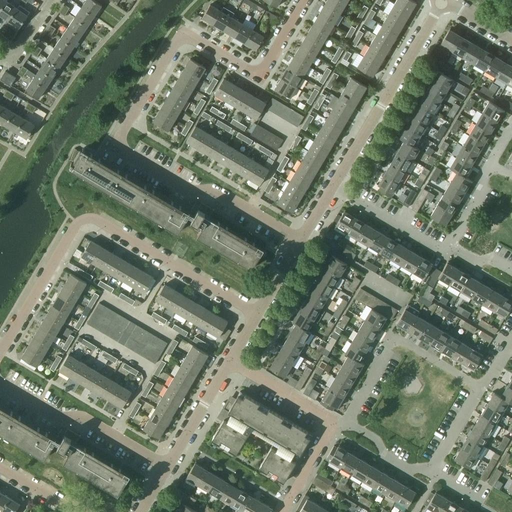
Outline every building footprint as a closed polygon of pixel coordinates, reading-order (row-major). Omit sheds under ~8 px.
[(86,0),(82,7),(94,16),(102,5),(93,0),(86,0)] [(327,0),(324,5),(340,14),(346,4),(339,0),(327,0)] [(396,0),(394,4),(410,13),(416,3),(411,0),(396,0)] [(0,11),(0,15),(8,21),(17,8),(7,1),(0,11)] [(252,7),(261,12),(263,9),(254,3),(252,7)] [(388,15),(404,24),(410,13),(394,4),(388,15)] [(202,18),(213,24),(221,11),(210,5),(202,18)] [(318,15),(334,25),(340,14),(324,5),(318,15)] [(75,17),(88,26),(94,16),(82,7),(75,17)] [(8,21),(19,28),(28,15),(17,8),(8,21)] [(213,24),(224,31),(232,17),(221,11),(213,24)] [(265,15),(274,20),(276,16),(267,11),(265,15)] [(312,26),(327,35),(334,25),(318,15),(312,26)] [(382,25),(397,34),(404,24),(388,15),(382,25)] [(68,27),(81,36),(88,26),(75,17),(68,27)] [(224,31),(234,37),(242,24),(232,17),(224,31)] [(234,37),(245,43),(253,30),(242,24),(234,37)] [(376,35),(391,45),(397,34),(382,25),(376,35)] [(306,36),(321,45),(327,35),(312,26),(306,36)] [(61,38),(74,46),(81,36),(68,27),(61,38)] [(440,44),(452,51),(460,36),(449,29),(440,44)] [(245,43),(256,50),(264,36),(253,30),(245,43)] [(369,46),(385,55),(391,45),(376,35),(369,46)] [(300,47),(315,56),(321,45),(306,36),(300,47)] [(452,51),(463,57),(471,42),(460,36),(452,51)] [(54,48),(67,57),(74,46),(61,38),(54,48)] [(463,57),(474,64),(482,49),(471,42),(463,57)] [(363,56),(379,65),(385,55),(369,46),(363,56)] [(293,57),(309,66),(315,56),(300,47),(293,57)] [(47,58),(60,67),(67,57),(54,48),(47,58)] [(474,64),(485,70),(493,55),(482,49),(474,64)] [(343,58),(347,61),(351,54),(347,51),(343,58)] [(427,59),(441,68),(444,63),(430,54),(427,59)] [(485,70),(496,77),(504,62),(493,55),(485,70)] [(357,67),(372,76),(379,65),(363,56),(357,67)] [(287,67),(303,77),(309,66),(293,57),(287,67)] [(40,69),(53,77),(60,67),(47,58),(40,69)] [(184,69),(199,78),(206,68),(190,58),(184,69)] [(496,77),(507,83),(511,74),(511,66),(504,62),(496,77)] [(441,68),(447,72),(450,66),(444,63),(441,68)] [(281,78),(297,87),(303,77),(287,67),(281,78)] [(33,79),(46,87),(53,77),(40,69),(33,79)] [(177,80),(193,89),(199,78),(184,69),(177,80)] [(0,79),(11,85),(16,77),(5,71),(0,79)] [(438,71),(432,82),(447,91),(453,80),(438,71)] [(458,78),(463,81),(466,76),(461,73),(458,78)] [(463,81),(469,85),(472,79),(466,76),(463,81)] [(344,88),(360,97),(366,86),(351,77),(344,88)] [(214,94),(225,100),(234,85),(223,78),(214,94)] [(275,88),(290,98),(297,87),(281,78),(275,88)] [(26,89),(39,98),(46,87),(33,79),(26,89)] [(171,90),(187,99),(193,89),(177,80),(171,90)] [(425,93),(440,102),(447,91),(432,82),(425,93)] [(225,100),(235,106),(245,91),(234,85),(225,100)] [(461,92),(466,95),(469,89),(464,86),(461,92)] [(480,91),(485,94),(488,89),(483,86),(480,91)] [(338,98),(354,108),(360,97),(344,88),(338,98)] [(485,94),(491,98),(494,92),(488,89),(485,94)] [(165,100),(181,110),(187,99),(171,90),(165,100)] [(235,106),(246,112),(255,97),(245,91),(235,106)] [(418,104),(434,113),(440,102),(425,93),(418,104)] [(246,112),(256,119),(266,103),(255,97),(246,112)] [(466,103),(471,106),(475,100),(470,97),(466,103)] [(266,108),(271,111),(278,101),(272,98),(266,108)] [(332,109),(348,118),(354,108),(338,98),(332,109)] [(502,104),(507,107),(510,102),(505,99),(502,104)] [(159,111),(174,120),(181,110),(165,100),(159,111)] [(271,111),(277,114),(283,104),(278,101),(271,111)] [(482,112),(497,121),(504,110),(489,101),(482,112)] [(451,109),(456,112),(460,106),(454,103),(451,109)] [(463,109),(468,112),(471,106),(466,103),(463,109)] [(277,114),(282,117),(288,107),(283,104),(277,114)] [(412,115),(427,124),(434,113),(418,104),(412,115)] [(0,110),(0,122),(5,126),(13,112),(2,106),(0,110)] [(282,117),(287,121),(293,110),(288,107),(282,117)] [(326,119),(342,128),(348,118),(332,109),(326,119)] [(448,114),(453,118),(456,112),(451,109),(448,114)] [(287,121),(292,124),(298,113),(293,110),(287,121)] [(153,121),(168,131),(174,120),(159,111),(153,121)] [(5,126),(16,132),(24,119),(13,112),(5,126)] [(201,115),(209,120),(211,116),(204,112),(201,115)] [(476,123),(490,132),(497,121),(482,112),(476,123)] [(292,124),(297,127),(303,116),(298,113),(292,124)] [(405,126),(420,135),(427,124),(412,115),(405,126)] [(16,132),(27,138),(35,125),(24,119),(16,132)] [(320,130),(335,139),(342,128),(326,119),(320,130)] [(453,125),(458,128),(462,122),(456,119),(453,125)] [(469,134),(484,143),(490,132),(476,123),(469,134)] [(251,135),(256,138),(262,127),(257,124),(251,135)] [(438,131),(443,134),(447,128),(441,125),(438,131)] [(450,131),(455,134),(458,128),(453,125),(450,131)] [(186,141),(197,148),(206,132),(195,126),(186,141)] [(399,138),(404,141),(414,146),(420,135),(405,126),(399,138)] [(256,138),(261,141),(267,130),(262,127),(256,138)] [(261,141),(266,144),(272,134),(267,130),(261,141)] [(314,140),(329,149),(335,139),(320,130),(314,140)] [(434,137),(440,140),(443,134),(438,131),(434,137)] [(197,148),(207,154),(216,138),(206,132),(197,148)] [(266,144),(271,147),(277,137),(272,134),(266,144)] [(463,145),(478,154),(484,143),(469,134),(463,145)] [(293,142),(297,144),(301,138),(297,135),(293,142)] [(271,147),(277,150),(283,140),(277,137),(271,147)] [(207,154),(218,160),(227,144),(216,138),(207,154)] [(307,150),(323,160),(329,149),(314,140),(307,150)] [(398,152),(412,160),(419,149),(414,146),(404,141),(398,152)] [(440,147),(445,150),(449,144),(443,141),(440,147)] [(289,149),(293,151),(297,144),(293,142),(289,149)] [(218,160),(228,166),(237,151),(227,144),(218,160)] [(456,156),(471,165),(478,154),(463,145),(456,156)] [(425,153),(430,156),(434,150),(428,147),(425,153)] [(437,153),(442,156),(445,150),(440,147),(437,153)] [(70,168),(178,232),(186,219),(190,212),(82,148),(80,151),(74,149),(71,160),(74,161),(73,163),(71,163),(70,165),(71,166),(70,168)] [(301,161),(317,170),(323,160),(307,150),(301,161)] [(228,166),(238,172),(248,157),(237,151),(228,166)] [(391,163),(406,171),(412,160),(398,152),(391,163)] [(428,162),(433,165),(436,159),(431,156),(428,162)] [(449,168),(456,172),(457,172),(464,176),(465,176),(471,165),(456,156),(449,168)] [(238,172),(249,179),(258,163),(248,157),(238,172)] [(295,171),(311,181),(317,170),(301,161),(295,171)] [(249,179),(259,185),(269,169),(258,163),(249,179)] [(384,174),(399,182),(406,171),(391,163),(384,174)] [(433,173),(438,176),(442,170),(436,167),(433,173)] [(289,182),(305,191),(311,181),(295,171),(289,182)] [(450,183),(465,191),(472,180),(465,176),(464,176),(457,172),(456,172),(450,183)] [(418,178),(423,182),(426,176),(421,173),(418,178)] [(430,178),(435,181),(438,176),(433,173),(430,178)] [(391,197),(393,194),(399,182),(384,174),(378,185),(380,186),(378,190),(391,197)] [(414,184),(420,187),(423,182),(418,178),(414,184)] [(283,192),(298,201),(305,191),(289,182),(283,192)] [(443,194),(458,202),(465,191),(450,183),(443,194)] [(403,204),(408,207),(417,193),(411,189),(403,204)] [(420,195),(425,198),(429,192),(423,189),(420,195)] [(276,203),(292,212),(298,201),(283,192),(276,203)] [(437,205),(452,213),(458,202),(443,194),(437,205)] [(411,209),(416,212),(425,198),(420,195),(411,209)] [(201,227),(202,228),(209,216),(210,217),(211,216),(207,214),(210,210),(201,205),(202,204),(201,204),(200,206),(195,203),(196,202),(195,202),(190,211),(190,212),(189,215),(186,219),(196,224),(195,225),(200,228),(201,227)] [(430,216),(445,225),(452,213),(437,205),(430,216)] [(346,233),(355,218),(356,216),(353,214),(352,216),(344,211),(335,226),(346,233)] [(197,236),(252,269),(255,263),(263,248),(210,217),(209,216),(202,228),(197,236)] [(346,233),(357,239),(366,224),(355,218),(346,233)] [(357,239),(368,246),(377,231),(366,224),(357,239)] [(368,246),(379,252),(388,237),(377,231),(368,246)] [(321,241),(336,250),(339,245),(325,236),(321,241)] [(390,259),(399,244),(401,242),(396,239),(395,241),(388,237),(379,252),(390,259)] [(81,256),(92,262),(101,247),(90,241),(81,256)] [(390,259),(401,265),(410,250),(399,244),(390,259)] [(92,262),(102,269),(111,253),(101,247),(92,262)] [(341,253),(347,256),(350,251),(344,247),(341,253)] [(401,265),(412,272),(421,257),(410,250),(401,265)] [(347,256),(352,259),(356,254),(350,251),(347,256)] [(102,269),(113,275),(122,259),(111,253),(102,269)] [(325,267),(340,276),(347,264),(332,255),(325,267)] [(422,281),(428,284),(436,269),(431,266),(432,264),(421,257),(412,272),(423,279),(422,281)] [(113,275),(123,281),(132,265),(122,259),(113,275)] [(363,266),(369,269),(372,264),(366,261),(363,266)] [(438,278),(449,284),(458,269),(447,263),(442,272),(436,269),(428,284),(433,287),(438,278)] [(369,269),(375,273),(378,267),(372,264),(369,269)] [(123,281),(134,287),(143,271),(132,265),(123,281)] [(319,278),(333,287),(340,276),(325,267),(319,278)] [(449,284),(460,291),(469,276),(458,269),(449,284)] [(134,287),(144,293),(153,278),(143,271),(134,287)] [(65,284),(80,293),(86,283),(71,273),(65,284)] [(385,279),(391,282),(394,277),(388,274),(385,279)] [(460,291),(471,297),(480,282),(469,276),(460,291)] [(355,277),(352,283),(357,286),(360,280),(355,277)] [(391,282),(397,286),(400,281),(394,277),(391,282)] [(312,289),(327,297),(333,287),(319,278),(312,289)] [(471,297),(482,304),(491,289),(480,282),(471,297)] [(348,288),(354,291),(357,286),(352,283),(348,288)] [(58,295),(74,304),(80,293),(65,284),(58,295)] [(155,300),(166,306),(175,290),(164,284),(155,300)] [(354,298),(360,302),(366,291),(360,288),(354,298)] [(305,300),(320,308),(327,297),(312,289),(305,300)] [(482,304),(493,310),(502,296),(491,289),(482,304)] [(166,306),(176,312),(185,297),(175,290),(166,306)] [(360,302),(365,305),(371,294),(366,291),(360,302)] [(365,305),(370,308),(376,298),(371,294),(365,305)] [(493,310),(505,317),(511,304),(511,301),(506,298),(506,296),(503,294),(502,296),(493,310)] [(52,305),(68,314),(74,304),(58,295),(52,305)] [(417,300),(423,304),(426,299),(420,295),(417,300)] [(439,302),(445,305),(448,300),(442,296),(439,302)] [(176,312),(187,318),(196,303),(185,297),(176,312)] [(370,308),(371,308),(375,311),(381,301),(376,298),(370,308)] [(339,305),(344,308),(347,302),(342,299),(339,305)] [(423,304),(429,307),(432,302),(426,299),(423,304)] [(299,311),(314,319),(320,308),(305,300),(299,311)] [(381,301),(375,311),(381,314),(387,304),(381,301)] [(93,313),(98,316),(104,306),(99,303),(93,313)] [(187,318),(197,324),(206,309),(196,303),(187,318)] [(381,314),(386,317),(392,307),(387,304),(381,314)] [(407,331),(416,316),(419,311),(407,304),(405,309),(396,324),(407,331)] [(46,315),(62,325),(68,314),(52,305),(46,315)] [(335,310),(340,313),(344,308),(339,305),(335,310)] [(98,316),(104,319),(110,309),(104,306),(98,316)] [(455,311),(461,315),(464,309),(459,306),(455,311)] [(386,317),(391,320),(397,310),(392,307),(386,317)] [(364,320),(379,329),(386,317),(381,314),(375,311),(371,308),(364,320)] [(439,313),(445,317),(448,312),(442,308),(439,313)] [(104,319),(109,322),(115,312),(110,309),(104,319)] [(197,324),(208,331),(217,315),(206,309),(197,324)] [(461,315),(467,318),(470,313),(464,309),(461,315)] [(292,322),(296,324),(307,330),(314,319),(299,311),(292,322)] [(109,322),(114,326),(120,315),(115,312),(109,322)] [(445,317),(451,320),(454,315),(448,312),(445,317)] [(87,323),(92,327),(98,316),(93,313),(87,323)] [(40,326),(55,335),(62,325),(46,315),(40,326)] [(114,326),(119,329),(125,318),(120,315),(114,326)] [(208,331),(218,337),(227,321),(217,315),(208,331)] [(341,321),(346,324),(350,318),(344,315),(341,321)] [(92,327),(97,330),(104,319),(98,316),(92,327)] [(418,337),(427,322),(416,316),(407,331),(418,337)] [(119,329),(124,332),(130,321),(125,318),(119,329)] [(97,330),(103,333),(109,322),(104,319),(97,330)] [(477,324),(483,328),(486,323),(481,319),(477,324)] [(358,331),(373,340),(379,329),(364,320),(358,331)] [(124,332),(129,335),(136,324),(130,321),(124,332)] [(326,327),(331,330),(334,324),(329,321),(326,327)] [(338,326),(343,329),(346,324),(341,321),(338,326)] [(461,326),(467,330),(470,325),(464,321),(461,326)] [(103,333),(108,336),(114,326),(109,322),(103,333)] [(429,344),(438,329),(427,322),(418,337),(429,344)] [(483,328),(494,334),(498,329),(486,323),(483,328)] [(129,335),(135,338),(141,327),(136,324),(129,335)] [(289,335),(304,343),(311,332),(307,330),(296,324),(289,335)] [(467,330),(473,333),(476,328),(470,325),(467,330)] [(34,336),(49,345),(55,335),(40,326),(34,336)] [(108,336),(113,339),(119,329),(114,326),(108,336)] [(135,338),(140,341),(146,331),(141,327),(135,338)] [(322,332),(327,335),(331,330),(326,327),(322,332)] [(113,339),(118,342),(124,332),(119,329),(113,339)] [(440,350),(449,335),(438,329),(429,344),(440,350)] [(140,341),(145,344),(151,334),(146,331),(140,341)] [(351,342),(366,351),(373,340),(358,331),(351,342)] [(478,336),(489,343),(492,338),(481,331),(478,336)] [(118,342),(123,345),(129,335),(124,332),(118,342)] [(145,344),(150,347),(156,337),(151,334),(145,344)] [(123,345),(129,348),(135,338),(129,335),(123,345)] [(283,346),(297,354),(304,343),(289,335),(283,346)] [(451,357),(460,342),(449,335),(440,350),(451,357)] [(28,347),(43,356),(49,345),(34,336),(28,347)] [(150,347),(155,350),(162,340),(156,337),(150,347)] [(331,337),(328,342),(333,346),(336,340),(331,337)] [(129,348),(134,351),(140,341),(135,338),(129,348)] [(155,350),(161,353),(167,343),(162,340),(155,350)] [(134,351),(139,354),(145,344),(140,341),(134,351)] [(328,342),(324,348),(330,351),(333,346),(328,342)] [(345,353),(348,355),(360,362),(360,361),(366,351),(351,342),(345,353)] [(462,363),(471,348),(460,342),(451,357),(462,363)] [(139,354),(144,357),(150,347),(145,344),(139,354)] [(186,356),(202,365),(208,354),(192,345),(186,356)] [(316,351),(321,354),(324,348),(319,345),(316,351)] [(276,357),(291,365),(297,354),(283,346),(276,357)] [(21,357),(37,366),(43,356),(28,347),(21,357)] [(144,357),(149,360),(155,350),(150,347),(144,357)] [(467,366),(474,370),(482,355),(471,348),(462,363),(460,365),(466,369),(467,366)] [(149,360),(155,364),(161,353),(155,350),(149,360)] [(312,357),(318,360),(321,354),(316,351),(312,357)] [(59,370),(70,376),(79,361),(68,355),(59,370)] [(342,366),(357,375),(363,363),(360,361),(360,362),(348,355),(342,366)] [(180,366),(196,375),(202,365),(186,356),(180,366)] [(269,368),(284,377),(291,365),(276,357),(269,368)] [(70,376),(80,383),(89,367),(79,361),(70,376)] [(318,367),(323,370),(327,364),(321,361),(318,367)] [(174,377),(189,386),(196,375),(180,366),(174,377)] [(335,377),(350,386),(357,375),(342,366),(335,377)] [(80,383),(90,389),(100,373),(89,367),(80,383)] [(303,373),(308,376),(312,370),(306,367),(303,373)] [(315,373),(320,376),(323,370),(318,367),(315,373)] [(90,389),(101,395),(110,379),(100,373),(90,389)] [(294,387),(299,390),(308,376),(303,373),(294,387)] [(168,387),(183,396),(189,386),(174,377),(168,387)] [(329,388),(343,397),(350,386),(335,377),(329,388)] [(303,392),(308,396),(317,381),(312,378),(303,392)] [(101,395),(111,401),(120,385),(110,379),(101,395)] [(111,401),(122,407),(131,392),(120,385),(111,401)] [(509,401),(508,402),(511,403),(511,388),(507,386),(501,396),(500,397),(509,401)] [(161,397),(177,407),(183,396),(168,387),(161,397)] [(322,399),(337,408),(343,397),(329,388),(322,399)] [(259,468),(283,482),(296,462),(293,460),(297,453),(300,455),(312,434),(240,391),(233,403),(228,400),(228,399),(222,409),(223,409),(228,411),(228,412),(229,412),(228,414),(227,414),(228,415),(225,420),(224,419),(220,425),(211,439),(236,454),(254,424),(277,437),(259,468)] [(502,412),(508,402),(509,401),(500,397),(501,396),(494,392),(487,404),(502,412)] [(155,408),(171,417),(177,407),(161,397),(155,408)] [(481,415),(496,423),(502,412),(487,404),(481,415)] [(0,432),(44,458),(53,444),(55,441),(56,438),(0,405),(0,432)] [(149,418),(165,427),(171,417),(155,408),(149,418)] [(474,426),(489,435),(496,423),(481,415),(474,426)] [(143,429),(158,438),(165,427),(149,418),(143,429)] [(468,437),(482,445),(489,435),(474,426),(468,437)] [(67,453),(68,454),(75,442),(76,443),(76,442),(73,440),(76,436),(67,431),(68,430),(67,430),(66,432),(62,429),(62,428),(56,437),(57,437),(56,438),(55,441),(53,444),(62,450),(61,451),(66,454),(67,453)] [(501,442),(506,445),(510,439),(504,436),(501,442)] [(461,448),(476,457),(482,445),(468,437),(461,448)] [(63,462),(118,495),(130,474),(76,443),(75,442),(68,454),(63,462)] [(498,447),(503,451),(506,445),(501,442),(498,447)] [(329,461),(340,467),(349,453),(338,446),(329,461)] [(454,459),(469,468),(476,457),(461,448),(454,459)] [(503,458),(508,461),(511,455),(506,452),(503,458)] [(340,467),(351,474),(360,459),(349,453),(340,467)] [(488,464),(493,467),(497,461),(491,458),(488,464)] [(500,464),(505,467),(508,461),(503,458),(500,464)] [(351,474),(362,481),(371,466),(360,459),(351,474)] [(186,478),(197,484),(206,469),(195,463),(186,478)] [(479,478),(484,481),(493,467),(488,464),(479,478)] [(362,481),(373,487),(382,472),(371,466),(362,481)] [(197,484),(208,491),(217,476),(206,469),(197,484)] [(488,484),(493,487),(502,472),(497,469),(488,484)] [(373,487),(384,494),(393,479),(382,472),(373,487)] [(315,478),(329,486),(332,481),(317,473),(315,478)] [(208,491),(219,497),(228,482),(217,476),(208,491)] [(312,483),(326,491),(329,486),(315,478),(312,483)] [(384,494),(395,500),(404,485),(393,479),(384,494)] [(219,497),(230,504),(239,489),(228,482),(219,497)] [(336,488),(341,491),(344,486),(339,482),(336,488)] [(395,500),(407,507),(416,492),(417,489),(412,486),(411,489),(404,485),(395,500)] [(326,491),(332,495),(335,490),(329,486),(326,491)] [(341,491),(347,494),(350,489),(344,486),(341,491)] [(172,493),(187,501),(190,496),(175,488),(172,493)] [(230,504),(241,510),(250,496),(239,489),(230,504)] [(0,508),(2,509),(9,497),(0,491),(0,508)] [(426,507),(435,511),(438,511),(446,499),(435,492),(426,507)] [(299,511),(314,511),(318,505),(307,499),(309,497),(305,494),(296,510),(299,511)] [(187,501),(193,505),(196,500),(190,496),(187,501)] [(241,510),(243,511),(255,511),(261,502),(250,496),(241,510)] [(358,501),(363,504),(366,499),(361,496),(358,501)] [(18,511),(20,510),(17,508),(20,504),(9,497),(2,509),(0,511),(18,511)] [(342,503),(347,506),(350,501),(345,498),(342,503)] [(363,504),(369,507),(372,502),(366,499),(363,504)] [(438,511),(453,511),(457,505),(446,499),(438,511)] [(347,506),(353,510),(356,504),(350,501),(347,506)] [(255,511),(270,511),(272,509),(261,502),(255,511)]
